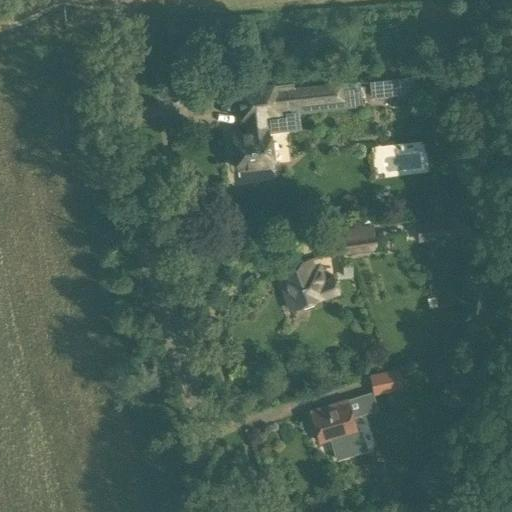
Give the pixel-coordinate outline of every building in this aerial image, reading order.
[(368,82),(370,98),(408,94),(406,78),(368,82)] [(358,82),(341,84),(274,91),(273,85),(238,89),(241,119),(246,119),(248,134),(232,136),(236,169),(271,165),(267,132),(302,128),(299,111),(343,106),(361,104),(358,82)] [(418,231),(419,240),(472,232),(471,223),(418,231)] [(321,239),(323,254),(360,248),(361,251),(363,250),(363,251),(379,249),(378,245),(376,230),(361,232),(361,233),(321,239)] [(310,259),(279,269),(287,290),(284,291),(290,309),(292,308),(295,319),(310,314),(306,303),(338,292),(333,277),(324,280),(319,268),(314,270),(310,259)] [(449,361),(433,365),(436,380),(452,377),(449,361)] [(398,388),(395,370),(367,376),(371,393),(398,388)] [(316,440),(331,436),(337,456),(364,449),(359,432),(354,433),(344,399),(307,409),(316,440)]
